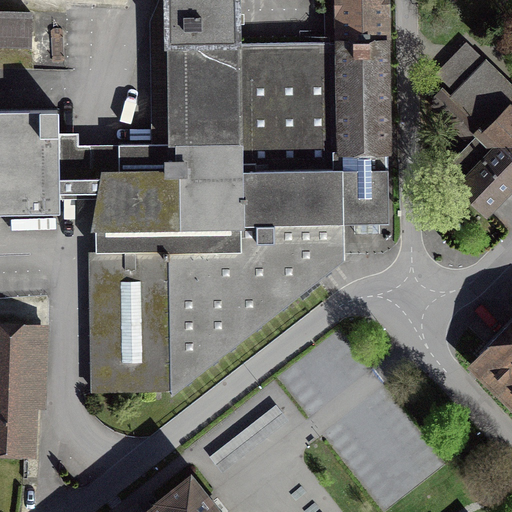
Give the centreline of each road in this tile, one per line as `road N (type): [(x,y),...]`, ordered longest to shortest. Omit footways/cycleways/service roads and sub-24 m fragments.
road 1 (residential): [(67,511),(340,305),(414,293)]
road 2 (residential): [(414,293),(403,0)]
road 3 (residential): [(414,293),(421,333),(444,369),(511,442)]
